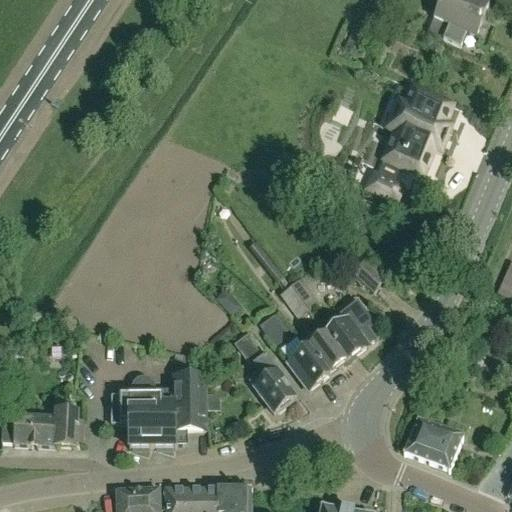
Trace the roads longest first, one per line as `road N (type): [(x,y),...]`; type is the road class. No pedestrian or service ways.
road 1 (residential): [(0,498),(227,468),(364,422)]
road 2 (unclassified): [(364,422),(379,388),(434,324),(511,146)]
road 3 (primary): [(0,137),(90,0)]
road 4 (unclassified): [(479,511),(378,465),(364,422)]
